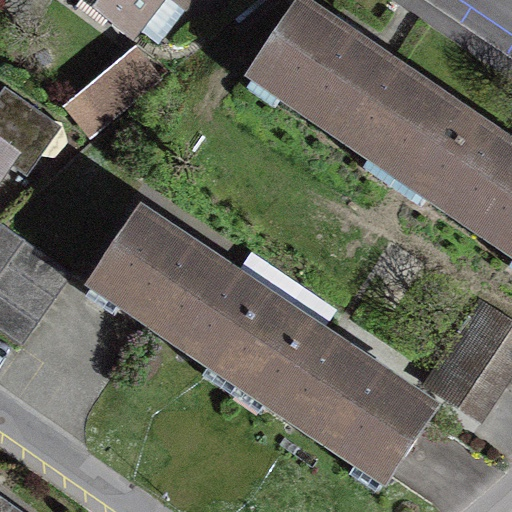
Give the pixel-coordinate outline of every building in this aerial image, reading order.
[(164,0),(91,0),(141,34),(164,0)] [(306,0),(259,70),(408,170),(460,93),(322,0),(306,0)] [(138,53),(68,107),(90,135),(160,81),(138,53)] [(0,123),(0,124),(34,150),(59,117),(24,91),(0,123)] [(511,127),(460,93),(408,170),(511,240),(511,127)] [(0,199),(33,152),(0,129),(0,199)] [(96,291),(238,382),(284,312),(142,220),(96,291)] [(0,225),(0,334),(20,349),(73,278),(0,225)] [(511,321),(483,303),(465,331),(511,362),(511,321)] [(445,414),(284,312),(238,382),(399,485),(445,414)] [(511,368),(511,362),(465,331),(430,386),(482,418),(511,368)] [(22,511),(0,496),(0,495),(0,511),(22,511)]
